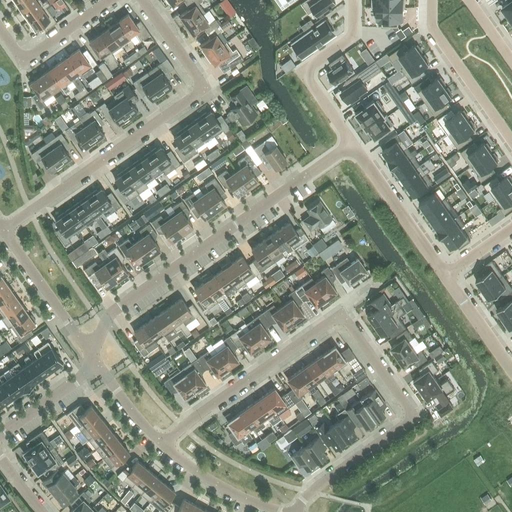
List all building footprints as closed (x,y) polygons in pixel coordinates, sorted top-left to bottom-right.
[(16,0),(14,2),(21,11),(36,0),(16,0)] [(40,0),(36,0),(21,11),(27,20),(46,7),(46,8),(50,5),(46,0),(45,0),(42,2),(40,0)] [(75,0),(74,0),(69,4),(71,6),(73,10),(77,7),(79,5),(75,0)] [(191,0),(186,4),(189,9),(180,16),(182,20),(181,21),(185,27),(202,15),(205,13),(198,3),(202,1),(201,0),(191,0)] [(226,0),(223,0),(219,3),(229,18),(236,13),(226,0)] [(305,0),(315,15),(328,6),(329,7),(331,6),(330,5),(335,1),(333,0),(305,0)] [(509,18),(511,16),(511,0),(509,0),(510,2),(502,7),(509,18)] [(46,7),(27,20),(31,25),(30,28),(32,30),(34,31),(37,29),(36,28),(41,25),(45,30),(56,22),(46,8),(46,7)] [(390,27),(390,8),(376,8),(376,20),(381,21),(381,27),(390,27)] [(398,27),(398,21),(403,21),(403,8),(390,8),(390,27),(398,27)] [(128,14),(118,21),(129,37),(129,36),(134,33),(140,41),(150,35),(140,21),(135,24),(128,14)] [(208,24),(202,15),(185,27),(189,33),(191,31),(193,35),(203,29),(206,33),(219,25),(215,19),(208,24)] [(227,19),(219,25),(223,30),(223,31),(232,25),(227,19)] [(118,21),(108,28),(121,46),(131,39),(129,36),(129,37),(118,21)] [(300,27),(303,31),(309,26),(307,22),(300,27)] [(294,44),(298,49),(305,45),(309,51),(332,34),(329,29),(328,27),(328,28),(324,23),(294,44)] [(219,25),(206,33),(210,38),(200,45),(203,49),(201,50),(206,56),(226,42),(227,41),(220,32),(223,30),(219,25)] [(121,46),(108,28),(99,35),(109,50),(111,53),(121,46)] [(405,36),(400,29),(396,32),(401,39),(405,36)] [(109,50),(99,35),(89,42),(99,57),(109,50)] [(247,40),(255,51),(257,49),(257,43),(252,37),(247,40)] [(232,51),(226,42),(206,56),(210,62),(211,61),(214,65),(224,58),(230,68),(243,59),(236,49),(232,51)] [(401,68),(401,69),(421,54),(420,53),(422,52),(417,45),(415,46),(415,45),(406,51),(403,47),(405,45),(405,44),(388,56),(392,62),(396,59),(402,67),(401,68)] [(138,50),(141,54),(147,50),(144,46),(138,50)] [(158,46),(153,50),(161,62),(166,58),(158,46)] [(69,56),(82,74),(97,64),(87,51),(82,54),(79,49),(69,56)] [(137,57),(134,53),(128,57),(132,61),(137,57)] [(422,56),(421,54),(401,69),(411,83),(423,75),(419,70),(428,64),(427,63),(429,62),(424,55),(422,56)] [(327,73),(335,84),(354,71),(342,55),(329,64),(332,69),(327,73)] [(69,56),(59,63),(72,81),(82,74),(69,56)] [(369,65),(375,61),(372,56),(365,60),(369,65)] [(132,61),(128,57),(123,60),(126,65),(132,61)] [(375,61),(378,65),(385,61),(382,57),(375,61)] [(161,62),(147,72),(163,95),(169,90),(168,89),(171,86),(164,75),(174,68),(167,58),(166,58),(161,62)] [(285,73),(295,66),(292,61),(282,68),(285,73)] [(341,93),(348,102),(350,101),(351,102),(358,97),(357,96),(367,89),(363,83),(381,70),(378,65),(375,61),(344,83),(346,85),(345,86),(346,86),(348,88),(341,93)] [(103,62),(98,66),(107,78),(112,75),(103,62)] [(72,81),(59,63),(49,69),(62,88),(65,93),(70,90),(66,85),(72,81)] [(107,78),(98,66),(93,70),(102,82),(107,78)] [(122,72),(123,73),(126,77),(132,73),(129,68),(128,67),(122,72)] [(62,88),(49,69),(40,76),(53,95),(62,88)] [(163,95),(147,72),(132,82),(139,92),(144,89),(152,100),(156,97),(157,99),(163,95)] [(389,81),(391,84),(398,79),(394,74),(387,78),(389,81)] [(53,95),(40,76),(30,83),(36,93),(31,96),(40,109),(46,105),(43,101),(53,95)] [(414,87),(424,101),(444,87),(443,85),(445,84),(440,77),(438,78),(438,77),(429,84),(425,79),(414,87)] [(389,81),(383,85),(391,95),(396,91),(391,84),(389,81)] [(128,85),(113,96),(115,99),(129,118),(135,114),(134,113),(138,110),(133,103),(130,99),(135,95),(128,85)] [(239,90),(240,91),(231,97),(237,106),(231,109),(232,110),(226,114),(231,121),(237,117),(242,124),(256,114),(250,104),(256,100),(246,86),(239,90)] [(85,87),(79,91),(82,96),(88,92),(85,87)] [(446,88),(444,87),(424,101),(435,116),(448,107),(445,101),(451,97),(450,95),(452,94),(447,87),(446,88)] [(82,96),(79,91),(74,95),(77,99),(82,96)] [(93,103),(96,100),(98,95),(95,91),(93,91),(88,96),(93,103)] [(399,95),(403,101),(409,97),(405,91),(399,95)] [(31,105),(31,96),(23,96),(22,96),(22,103),(22,104),(22,107),(23,107),(24,107),(31,107),(31,105)] [(123,122),(129,118),(115,99),(106,105),(104,102),(98,106),(105,116),(111,113),(118,124),(122,121),(123,122)] [(365,107),(356,114),(366,129),(367,130),(368,129),(375,138),(393,125),(386,115),(384,116),(372,99),(364,106),(365,107)] [(63,109),(69,105),(65,101),(60,105),(63,109)] [(404,102),(398,106),(402,112),(408,108),(404,102)] [(80,119),(95,142),(101,138),(100,136),(104,134),(96,123),(101,119),(94,109),(89,113),(86,113),(80,117),(80,119)] [(437,119),(447,134),(468,120),(466,118),(468,117),(463,110),(462,111),(461,110),(452,116),(449,112),(451,110),(437,119)] [(211,133),(213,136),(219,145),(225,141),(219,132),(223,130),(225,133),(230,129),(227,124),(223,119),(218,122),(210,111),(207,114),(205,112),(200,117),(211,133)] [(416,119),(420,124),(425,121),(422,115),(416,119)] [(55,120),(59,127),(65,122),(60,116),(55,120)] [(227,116),(223,119),(227,124),(231,121),(227,116)] [(195,122),(192,124),(202,139),(205,142),(213,136),(211,133),(200,117),(194,120),(195,122)] [(95,142),(80,119),(65,130),(72,140),(77,136),(85,147),(88,145),(89,146),(95,142)] [(468,120),(447,134),(458,149),(471,139),(471,138),(469,140),(466,136),(474,129),(473,128),(475,127),(470,120),(469,121),(468,120)] [(202,139),(192,124),(188,127),(187,125),(182,129),(196,149),(196,148),(205,142),(202,139)] [(196,149),(182,129),(176,133),(177,135),(173,137),(181,148),(176,152),(183,162),(198,151),(196,148),(196,149)] [(22,140),(26,145),(40,135),(36,130),(22,140)] [(234,137),(229,130),(224,134),(229,141),(234,137)] [(46,143),(62,166),(68,162),(67,160),(70,157),(63,146),(68,143),(61,133),(46,143)] [(238,136),(241,141),(246,137),(243,133),(238,136)] [(382,151),(388,160),(388,161),(407,147),(401,138),(397,134),(384,143),(387,147),(382,151)] [(246,139),(240,143),(244,149),(250,145),(246,139)] [(286,161),(275,145),(269,149),(263,142),(253,149),(264,165),(270,161),(275,169),(286,161)] [(460,152),(470,167),(491,153),(489,151),(491,150),(486,143),(485,144),(484,143),(475,149),(472,145),(474,143),(474,142),(460,152)] [(62,166),(46,143),(31,153),(38,164),(43,160),(51,171),(55,168),(56,170),(62,166)] [(240,143),(235,147),(239,152),(244,149),(240,143)] [(156,149),(155,148),(149,152),(161,168),(163,171),(163,172),(165,175),(180,164),(173,154),(168,158),(160,147),(156,149)] [(394,169),(413,156),(417,153),(415,149),(410,152),(407,147),(388,161),(394,169)] [(211,152),(215,157),(220,154),(216,148),(211,152)] [(145,157),(142,160),(152,174),(154,178),(163,172),(163,171),(161,168),(149,152),(144,156),(145,157)] [(215,157),(211,152),(206,156),(210,161),(215,157)] [(492,154),(491,153),(470,167),(471,167),(472,166),(478,175),(477,176),(481,181),(495,172),(494,171),(492,173),(489,168),(497,162),(496,161),(498,160),(493,153),(492,154)] [(236,171),(249,190),(255,185),(254,183),(258,180),(250,169),(255,166),(260,173),(261,172),(248,154),(237,161),(241,167),(236,171)] [(401,178),(419,165),(413,156),(394,169),(394,170),(395,169),(401,178)] [(194,165),(198,170),(206,164),(203,159),(194,165)] [(152,174),(142,160),(138,162),(137,160),(132,164),(131,164),(133,166),(146,184),(154,178),(152,174)] [(193,165),(188,169),(191,174),(197,170),(193,165)] [(419,165),(401,178),(407,187),(426,173),(430,171),(427,167),(423,170),(419,165)] [(128,167),(123,171),(139,193),(148,187),(146,184),(133,166),(129,168),(128,167)] [(208,167),(202,171),(206,177),(212,172),(208,167)] [(249,190),(236,171),(230,175),(226,169),(216,176),(224,188),(229,184),(237,195),(240,193),(242,194),(249,190)] [(181,173),(185,179),(190,175),(186,170),(181,173)] [(122,190),(117,193),(124,203),(139,193),(123,171),(117,175),(118,176),(114,179),(122,190)] [(413,196),(432,183),(426,174),(407,187),(413,196)] [(495,199),(511,186),(511,179),(509,176),(508,177),(507,176),(498,182),(495,177),(483,185),(487,191),(488,190),(495,199)] [(202,192),(216,213),(223,208),(221,206),(225,203),(217,192),(222,189),(214,178),(204,184),(207,188),(202,192)] [(467,179),(461,183),(468,192),(474,188),(478,186),(474,180),(470,183),(467,179)] [(161,187),(165,192),(170,189),(166,184),(161,187)] [(185,190),(182,186),(182,185),(176,189),(180,194),(185,190)] [(511,186),(495,199),(501,208),(500,209),(504,214),(511,208),(511,201),(511,200),(511,186)] [(165,192),(161,187),(156,191),(160,196),(165,192)] [(216,213),(202,192),(198,187),(193,191),(193,192),(183,199),(192,211),(196,207),(204,218),(208,216),(209,217),(216,213)] [(104,213),(106,216),(121,206),(114,196),(109,199),(101,188),(97,191),(96,189),(90,194),(104,213)] [(468,193),(472,198),(478,194),(474,188),(468,192),(468,193)] [(419,203),(425,212),(446,198),(445,198),(441,200),(439,197),(435,192),(419,203)] [(147,197),(151,203),(156,199),(152,193),(147,197)] [(104,213),(90,194),(85,198),(86,199),(82,202),(95,220),(104,213)] [(446,198),(425,212),(431,221),(452,207),(446,198)] [(169,215),(183,236),(190,231),(189,229),(192,226),(185,215),(189,212),(181,200),(172,207),(174,211),(169,215)] [(159,201),(143,213),(145,216),(161,204),(159,201)] [(331,218),(319,201),(307,210),(311,216),(309,218),(308,216),(303,220),(310,230),(317,225),(319,227),(331,218)] [(72,206),(73,208),(86,226),(95,220),(82,202),(79,204),(78,202),(72,206)] [(348,219),(353,215),(347,206),(342,210),(348,219)] [(437,230),(458,216),(452,207),(431,221),(437,230)] [(73,208),(70,210),(69,209),(63,212),(77,232),(86,226),(73,208)] [(77,232),(63,212),(58,217),(59,218),(55,221),(63,232),(58,235),(65,245),(70,241),(68,238),(77,232)] [(183,236),(169,215),(163,219),(160,215),(151,222),(159,233),(164,230),(171,241),(175,238),(176,240),(183,236)] [(140,216),(128,224),(132,230),(145,222),(140,216)] [(437,230),(443,239),(464,224),(458,216),(437,230)] [(279,229),(293,249),(308,239),(300,228),(295,231),(289,222),(279,229)] [(137,240),(150,259),(157,254),(156,252),(160,249),(151,238),(156,234),(148,223),(139,230),(143,236),(137,240)] [(464,224),(443,239),(443,240),(444,239),(450,248),(456,244),(459,249),(470,241),(461,228),(464,225),(464,224)] [(107,225),(102,229),(105,234),(111,231),(107,225)] [(102,229),(96,233),(100,238),(105,234),(102,229)] [(279,229),(270,236),(284,255),(293,249),(279,229)] [(110,236),(114,241),(119,237),(115,232),(110,236)] [(98,242),(93,235),(83,241),(88,248),(98,242)] [(108,245),(114,241),(110,236),(105,239),(108,245)] [(270,236),(261,242),(274,262),(284,255),(270,236)] [(150,259),(137,240),(132,243),(128,238),(118,245),(126,257),(131,253),(139,264),(142,261),(144,263),(150,259)] [(313,245),(318,252),(327,246),(321,238),(312,245),(313,245)] [(333,245),(338,252),(345,247),(340,239),(333,245)] [(274,262),(261,242),(251,249),(257,258),(252,261),(260,272),(274,262)] [(306,250),(311,257),(318,252),(313,245),(306,250)] [(99,255),(103,261),(118,282),(125,277),(123,275),(127,272),(119,261),(124,258),(116,246),(106,253),(104,251),(99,255)] [(319,253),(324,261),(332,256),(326,248),(319,253)] [(94,256),(89,249),(72,261),(76,267),(82,263),(82,261),(80,259),(83,256),(85,260),(87,261),(94,256)] [(260,272),(252,261),(247,265),(241,256),(232,263),(245,282),(260,272)] [(349,283),(366,271),(357,259),(344,268),(340,262),(331,269),(341,283),(341,282),(340,280),(344,276),(349,283)] [(296,260),(290,264),(293,268),(299,264),(296,260)] [(475,280),(482,290),(503,275),(492,260),(477,270),(481,276),(475,280)] [(118,282),(103,261),(98,265),(95,261),(84,269),(95,286),(102,281),(106,287),(110,285),(111,286),(118,282)] [(221,268),(222,270),(222,269),(232,284),(236,289),(245,282),(232,263),(228,266),(226,264),(221,268)] [(284,268),(287,273),(293,268),(290,264),(284,268)] [(302,266),(294,272),(298,278),(307,273),(302,266)] [(324,276),(315,282),(314,283),(326,299),(336,292),(329,282),(335,278),(328,267),(321,271),(324,276)] [(232,284),(222,269),(222,270),(213,276),(227,295),(231,293),(227,287),(232,284)] [(265,280),(269,285),(275,281),(272,275),(265,280)] [(498,300),(511,290),(511,288),(503,275),(482,290),(489,299),(494,295),(498,300)] [(202,281),(203,283),(204,282),(217,302),(227,295),(213,276),(209,279),(208,277),(202,281)] [(312,278),(295,290),(302,301),(308,296),(315,307),(326,299),(314,283),(315,282),(312,278)] [(217,302),(204,282),(203,283),(194,289),(200,298),(195,301),(203,312),(217,302)] [(8,285),(0,290),(0,304),(14,295),(8,285)] [(292,299),(282,306),(293,322),(304,315),(297,305),(302,301),(295,290),(294,290),(292,292),(289,294),(292,299)] [(503,319),(511,312),(511,290),(498,300),(502,306),(496,310),(503,319)] [(242,297),(245,302),(251,298),(247,292),(241,296),(242,297)] [(401,306),(401,307),(408,302),(403,296),(390,306),(382,295),(384,294),(383,293),(368,304),(373,311),(371,312),(370,311),(367,314),(367,315),(367,316),(367,317),(367,318),(368,318),(368,319),(369,319),(369,320),(370,320),(371,320),(375,325),(401,306)] [(21,304),(14,295),(0,304),(0,311),(4,316),(4,317),(21,304)] [(245,302),(242,297),(237,301),(240,306),(245,302)] [(181,298),(171,305),(185,325),(199,315),(192,304),(187,307),(181,298)] [(407,312),(411,309),(413,308),(409,302),(403,306),(407,312)] [(4,317),(4,316),(1,318),(8,328),(11,327),(11,326),(28,314),(21,304),(4,317)] [(162,312),(174,329),(176,331),(180,328),(186,336),(191,333),(190,333),(185,325),(171,305),(162,312)] [(293,322),(282,306),(276,310),(273,305),(262,313),(270,324),(275,319),(283,330),(293,322)] [(405,312),(401,307),(401,306),(375,325),(376,326),(376,327),(376,328),(376,329),(376,330),(377,331),(378,332),(379,333),(380,333),(381,333),(382,335),(387,331),(392,337),(405,328),(398,317),(405,312)] [(226,315),(232,311),(228,307),(223,311),(226,315)] [(248,311),(245,307),(237,312),(240,317),(248,311)] [(174,329),(162,312),(153,318),(163,333),(165,336),(174,329)] [(510,329),(511,326),(511,312),(503,319),(510,329)] [(270,324),(262,313),(251,321),(254,325),(249,329),(260,345),(271,338),(264,328),(270,324)] [(20,342),(30,335),(27,330),(35,324),(34,322),(35,320),(31,315),(29,315),(28,314),(11,326),(11,327),(17,336),(16,337),(20,342)] [(212,325),(217,322),(213,317),(208,320),(212,325)] [(424,322),(420,317),(418,319),(414,322),(417,327),(424,322)] [(153,318),(143,325),(153,339),(159,336),(162,341),(166,338),(165,336),(163,333),(153,318)] [(226,320),(221,324),(227,332),(232,328),(226,320)] [(158,345),(153,339),(143,325),(134,332),(138,338),(134,341),(131,338),(143,356),(158,345)] [(260,345),(249,329),(243,333),(240,328),(229,336),(237,347),(243,343),(250,353),(260,345)] [(196,329),(190,333),(191,333),(194,338),(199,334),(196,329)] [(398,357),(412,347),(408,341),(413,338),(406,329),(396,336),(400,341),(391,348),(398,357)] [(428,330),(422,336),(425,340),(431,333),(428,330)] [(41,341),(36,334),(30,339),(35,345),(41,341)] [(237,347),(229,336),(223,340),(226,345),(216,352),(228,368),(238,361),(231,351),(237,347)] [(180,348),(185,344),(182,340),(176,343),(176,344),(174,345),(177,349),(179,348),(180,348)] [(412,343),(415,348),(421,345),(418,340),(412,343)] [(47,341),(38,348),(52,369),(62,362),(60,359),(61,358),(57,355),(47,341)] [(30,349),(25,342),(21,345),(25,352),(30,349)] [(439,345),(433,349),(437,354),(443,350),(439,345)] [(24,352),(20,346),(14,350),(18,356),(24,352)] [(170,355),(176,351),(172,346),(167,350),(170,355)] [(329,349),(325,353),(335,368),(340,364),(345,360),(353,354),(348,347),(347,348),(348,348),(340,354),(335,346),(329,350),(329,349)] [(412,347),(398,357),(405,367),(414,361),(417,366),(427,359),(421,350),(416,353),(412,347)] [(446,358),(447,360),(452,356),(453,355),(447,347),(447,348),(441,352),(446,358)] [(52,369),(38,348),(33,351),(37,357),(31,361),(42,376),(52,369)] [(208,351),(197,359),(204,370),(210,366),(217,376),(228,368),(216,352),(211,356),(208,351)] [(441,351),(433,357),(438,364),(446,358),(441,352),(441,351)] [(150,370),(166,358),(167,358),(163,353),(162,353),(146,364),(150,370)] [(335,368),(325,353),(315,359),(330,379),(334,376),(331,371),(335,368)] [(27,364),(22,368),(33,384),(34,383),(42,376),(31,361),(28,355),(24,358),(27,364)] [(193,368),(183,375),(195,391),(206,384),(198,374),(204,370),(197,359),(190,363),(193,368)] [(315,359),(306,366),(317,381),(322,377),(325,382),(330,379),(315,359)] [(421,390),(436,379),(432,374),(438,370),(432,360),(422,367),(425,372),(414,380),(415,382),(415,385),(416,386),(417,388),(419,388),(421,390)] [(33,384),(22,368),(18,362),(8,369),(12,375),(24,391),(33,384)] [(151,370),(151,371),(155,376),(162,371),(158,366),(151,370)] [(297,372),(308,387),(311,392),(316,389),(312,384),(317,381),(306,366),(297,372)] [(366,372),(362,367),(352,374),(356,379),(366,372)] [(308,387),(297,372),(287,379),(294,388),(287,393),(294,402),(301,397),(298,394),(308,387)] [(3,373),(0,374),(0,378),(13,397),(22,391),(23,392),(24,391),(12,375),(6,378),(3,373)] [(195,391),(183,375),(178,379),(175,374),(164,382),(171,393),(177,388),(184,398),(194,391),(195,392),(195,391)] [(369,382),(366,377),(356,384),(360,389),(369,382)] [(13,397),(0,378),(0,398),(3,404),(5,403),(6,405),(11,401),(10,399),(13,397)] [(440,384),(436,379),(421,390),(422,392),(421,394),(422,396),(424,397),(426,398),(428,400),(436,394),(440,399),(443,403),(450,398),(446,394),(454,388),(447,379),(440,384)] [(335,387),(339,392),(344,389),(344,388),(340,383),(335,387)] [(334,395),(339,392),(335,387),(331,390),(334,395)] [(274,388),(264,395),(278,414),(294,402),(287,393),(281,397),(274,388)] [(370,392),(360,399),(375,420),(384,413),(377,403),(381,400),(385,405),(386,405),(375,389),(370,393),(370,392)] [(309,394),(303,397),(306,404),(312,401),(309,394)] [(278,414),(264,395),(255,402),(266,417),(271,413),(275,418),(279,415),(278,414)] [(322,396),(317,400),(320,405),(325,402),(322,396)] [(375,420),(360,399),(350,406),(350,407),(345,410),(355,424),(356,426),(357,425),(353,420),(358,417),(365,427),(375,420)] [(266,417),(255,402),(246,408),(260,429),(265,425),(261,420),(266,417)] [(443,406),(447,412),(453,408),(449,402),(443,406)] [(80,430),(99,415),(91,406),(82,413),(77,407),(80,404),(65,414),(66,415),(66,414),(75,425),(76,425),(80,430)] [(299,410),(304,417),(309,413),(304,406),(299,410)] [(260,429),(246,408),(236,415),(247,430),(252,427),(256,432),(260,429)] [(339,421),(334,424),(345,441),(349,438),(350,439),(354,436),(354,435),(355,434),(347,423),(352,420),(355,425),(355,424),(345,410),(344,408),(335,415),(339,421)] [(300,412),(295,415),(299,420),(304,417),(300,412)] [(308,418),(311,422),(314,420),(317,418),(314,414),(308,418)] [(106,425),(99,415),(80,430),(88,439),(106,425)] [(247,430),(236,415),(232,418),(227,422),(233,431),(228,434),(235,444),(241,440),(238,436),(243,433),(247,430)] [(293,428),(296,433),(309,423),(306,419),(293,428)] [(345,441),(334,424),(328,428),(324,423),(315,429),(319,436),(326,445),(327,445),(323,440),(328,437),(335,448),(336,447),(338,447),(341,445),(341,443),(345,441)] [(282,432),(288,428),(285,424),(279,428),(282,432)] [(106,425),(88,439),(95,449),(114,434),(106,425)] [(68,440),(73,435),(69,430),(64,434),(68,440)] [(288,443),(297,437),(291,430),(283,435),(288,443)] [(30,463),(53,447),(41,431),(26,442),(30,439),(34,444),(23,453),(30,463)] [(272,431),(264,436),(269,442),(276,437),(272,431)] [(121,443),(114,434),(95,449),(103,458),(121,443)] [(327,446),(326,445),(319,436),(305,446),(316,462),(325,455),(322,450),(327,446)] [(511,445),(509,441),(480,461),(511,505),(511,445)] [(259,448),(255,442),(248,447),(252,453),(259,448)] [(121,443),(103,458),(110,467),(116,474),(126,464),(121,459),(129,453),(121,443)] [(316,462),(305,446),(290,456),(297,467),(302,464),(306,469),(316,462)] [(63,462),(53,447),(30,463),(31,464),(31,466),(31,468),(33,470),(35,470),(37,473),(49,465),(52,470),(63,462)] [(81,448),(76,452),(80,458),(82,460),(87,456),(83,450),(83,451),(81,448)] [(77,460),(73,455),(66,460),(70,465),(77,460)] [(92,458),(85,463),(89,468),(96,463),(92,458)] [(126,464),(116,474),(122,480),(123,479),(131,487),(147,468),(137,460),(131,468),(126,464)] [(147,468),(131,487),(141,494),(156,476),(147,468)] [(53,493),(69,480),(62,472),(60,474),(56,469),(41,482),(45,486),(47,485),(53,493)] [(84,481),(88,485),(94,480),(90,476),(84,481)] [(165,484),(156,476),(141,494),(150,502),(165,484)] [(69,480),(53,493),(60,500),(58,501),(62,506),(77,494),(73,489),(75,487),(69,480)] [(108,481),(104,484),(109,489),(113,486),(108,481)] [(165,484),(150,502),(159,509),(158,510),(161,511),(167,511),(173,503),(168,500),(175,492),(165,484)] [(0,505),(9,499),(0,486),(0,505)] [(87,511),(91,508),(87,504),(91,499),(89,497),(84,492),(83,491),(74,500),(78,504),(70,511),(87,511)] [(125,495),(120,500),(125,505),(130,500),(128,498),(125,495)] [(179,507),(173,503),(167,511),(190,511),(195,504),(184,498),(179,507)] [(141,511),(144,509),(134,501),(129,507),(134,511),(141,511)]
